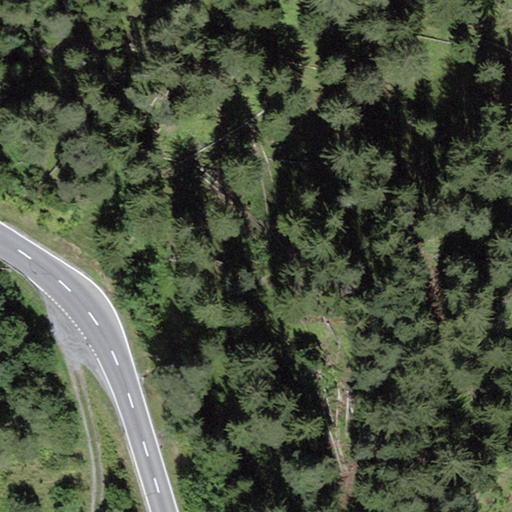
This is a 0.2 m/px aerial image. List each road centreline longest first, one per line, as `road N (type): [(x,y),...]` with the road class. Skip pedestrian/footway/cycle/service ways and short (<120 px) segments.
road 1 (secondary): [(165,511),(120,365),(90,309),(0,238)]
road 2 (track): [(33,260),(92,428),(100,475),(95,511)]
